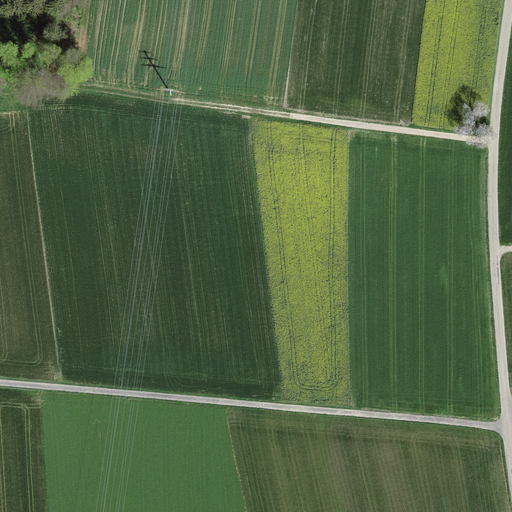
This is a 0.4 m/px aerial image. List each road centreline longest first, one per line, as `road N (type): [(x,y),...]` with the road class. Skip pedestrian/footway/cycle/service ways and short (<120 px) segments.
road 1 (track): [(509,427),(0,382)]
road 2 (track): [(492,140),(82,86)]
road 3 (residential): [(492,140),(511,444)]
road 4 (unclassified): [(509,0),(492,140)]
